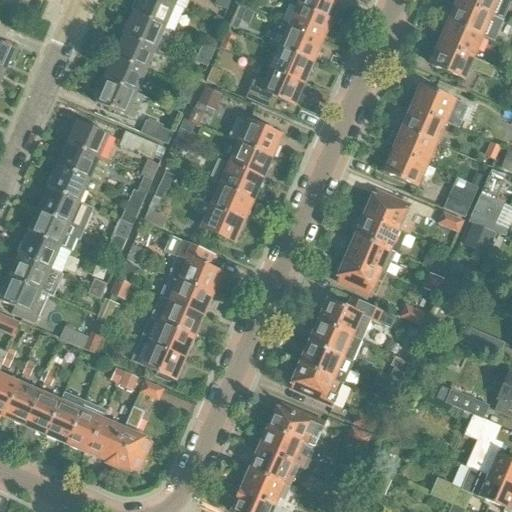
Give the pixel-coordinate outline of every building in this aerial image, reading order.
[(156,0),(139,0),(133,16),(166,31),(175,8),(156,0)] [(156,0),(175,8),(178,0),(156,0)] [(236,0),(234,6),(237,7),(246,10),(249,0),(236,0)] [(288,0),(287,3),(296,7),(296,6),(331,21),(340,0),(288,0)] [(511,0),(458,0),(458,1),(502,20),(503,21),(510,4),(511,4),(511,0)] [(229,6),(216,1),(214,6),(227,12),(229,6)] [(494,42),(503,21),(502,20),(458,1),(449,22),(484,38),(494,42)] [(287,27),(287,28),(322,42),(331,21),(296,6),(296,7),(287,27)] [(246,10),(237,7),(232,19),(241,22),(246,10)] [(133,16),(123,38),(156,52),(166,31),(133,16)] [(484,38),(449,22),(440,43),(475,59),(484,38)] [(279,24),(270,46),(278,49),(287,53),(288,54),(312,64),(322,42),(287,28),(287,27),(279,24)] [(123,38),(113,61),(146,75),(156,52),(123,38)] [(202,46),(215,52),(219,43),(206,38),(202,46)] [(0,72),(4,74),(9,63),(12,64),(18,52),(14,51),(15,50),(0,43),(0,72)] [(475,59),(440,43),(430,66),(465,82),(470,70),(492,79),(496,69),(475,60),(475,59)] [(215,52),(202,46),(195,63),(208,69),(215,52)] [(278,49),(269,70),(287,78),(289,79),(303,85),(312,64),(288,54),(287,53),(278,49)] [(113,61),(104,82),(144,99),(144,98),(138,95),(146,75),(113,61)] [(212,68),(206,83),(217,87),(223,73),(212,68)] [(254,77),(244,100),(273,112),(278,100),(294,106),(303,85),(289,79),(287,78),(269,70),(264,81),(254,77)] [(178,89),(190,94),(194,86),(181,81),(178,89)] [(104,82),(95,104),(127,118),(134,121),(139,110),(144,99),(104,82)] [(209,108),(216,93),(204,88),(198,104),(209,108)] [(456,103),(421,88),(411,108),(458,128),(461,120),(458,119),(463,108),(466,109),(466,107),(456,103)] [(190,94),(178,89),(175,95),(188,100),(190,94)] [(458,128),(411,108),(402,129),(438,145),(447,125),(457,130),(458,128)] [(192,109),(186,123),(197,128),(203,114),(192,109)] [(280,137),(236,118),(227,139),(271,158),(280,137)] [(77,122),(67,145),(100,159),(110,137),(77,122)] [(438,145),(402,129),(393,151),(429,166),(438,145)] [(118,148),(133,155),(135,152),(161,162),(166,150),(125,133),(118,148)] [(227,140),(236,144),(228,164),(262,179),(271,158),(227,139),(227,140)] [(67,145),(57,168),(101,187),(101,186),(111,164),(100,159),(67,145)] [(383,173),(419,189),(429,166),(393,151),(383,173)] [(511,155),(507,154),(501,171),(511,175),(511,155)] [(228,164),(217,160),(209,181),(253,201),(262,179),(228,164)] [(140,176),(152,181),(158,167),(146,162),(140,176)] [(57,168),(48,191),(80,205),(85,193),(96,197),(101,187),(57,168)] [(159,185),(168,189),(173,177),(164,173),(159,185)] [(480,193),(497,199),(505,180),(488,173),(480,193)] [(137,193),(133,191),(129,199),(142,205),(152,181),(140,176),(139,179),(142,180),(137,193)] [(455,180),(443,210),(465,219),(477,189),(455,180)] [(208,182),(211,183),(202,203),(243,222),(253,201),(209,181),(208,182)] [(168,189),(159,185),(154,198),(163,202),(168,189)] [(48,191),(38,213),(71,227),(84,233),(94,211),(80,205),(48,191)] [(497,199),(480,193),(468,223),(504,237),(511,219),(511,209),(503,206),(505,202),(497,199)] [(400,231),(404,233),(407,225),(410,226),(416,214),(408,211),(409,209),(375,195),(374,197),(373,197),(365,216),(400,231)] [(142,205),(129,199),(120,222),(132,227),(142,205)] [(198,214),(205,216),(200,229),(234,244),(243,222),(202,203),(202,204),(198,214)] [(168,218),(148,210),(143,222),(163,230),(168,218)] [(38,213),(29,234),(61,249),(71,253),(75,242),(80,244),(84,233),(71,227),(38,213)] [(436,226),(458,235),(464,222),(442,213),(436,226)] [(356,236),(395,254),(398,255),(406,234),(404,233),(400,231),(365,216),(356,236)] [(29,234),(19,257),(52,271),(61,275),(71,253),(61,249),(29,234)] [(111,245),(123,250),(126,241),(114,236),(110,244),(111,245)] [(347,257),(382,273),(386,275),(391,263),(395,254),(356,236),(347,257)] [(171,237),(166,248),(178,252),(175,258),(185,262),(177,280),(212,296),(221,274),(208,268),(214,256),(171,237)] [(116,265),(119,257),(123,250),(111,245),(104,260),(116,265)] [(139,265),(145,252),(132,247),(127,259),(139,265)] [(19,257),(9,279),(48,296),(48,295),(53,298),(63,276),(61,275),(52,271),(19,257)] [(338,279),(337,281),(376,298),(385,275),(382,274),(382,273),(347,257),(337,279),(338,279)] [(429,275),(423,290),(437,296),(444,281),(429,275)] [(168,276),(158,298),(168,302),(168,301),(203,316),(212,296),(177,280),(168,276)] [(440,300),(458,308),(468,286),(450,278),(440,300)] [(9,279),(0,300),(0,301),(14,308),(11,315),(35,326),(48,296),(9,279)] [(91,288),(104,293),(107,286),(94,280),(91,288)] [(116,280),(109,295),(125,302),(131,286),(116,280)] [(104,293),(91,288),(87,296),(100,301),(104,293)] [(158,298),(150,318),(194,337),(203,316),(168,301),(168,302),(158,298)] [(345,309),(328,302),(318,323),(361,342),(369,321),(390,331),(396,318),(349,299),(345,309)] [(400,318),(423,328),(428,316),(405,307),(400,318)] [(0,332),(13,338),(19,324),(0,315),(0,332)] [(150,318),(141,340),(184,359),(194,337),(150,318)] [(95,322),(88,338),(83,351),(96,356),(108,328),(95,322)] [(361,342),(318,323),(309,344),(352,363),(358,348),(361,342)] [(59,340),(83,351),(88,338),(64,328),(59,340)] [(462,342),(499,358),(505,345),(468,329),(462,342)] [(141,340),(131,362),(157,373),(155,378),(169,384),(171,379),(175,381),(184,359),(141,340)] [(300,366),(343,385),(352,363),(309,344),(300,366)] [(7,356),(2,367),(9,370),(14,359),(7,356)] [(86,368),(98,373),(102,363),(90,358),(86,368)] [(291,386),(292,386),(291,388),(334,406),(343,385),(300,366),(291,386)] [(137,380),(123,373),(117,387),(132,393),(137,380)] [(0,415),(4,417),(19,382),(0,374),(0,415)] [(373,385),(392,393),(397,382),(377,374),(373,385)] [(494,410),(511,418),(511,376),(507,374),(496,402),(498,402),(494,410)] [(25,426),(40,392),(19,382),(4,417),(25,426)] [(158,402),(163,391),(144,382),(139,394),(158,402)] [(441,387),(436,401),(473,416),(483,421),(489,407),(441,387)] [(47,435),(62,401),(40,392),(25,426),(47,435)] [(65,394),(62,401),(47,435),(67,444),(82,410),(85,403),(65,394)] [(88,453),(103,419),(106,412),(85,403),(82,410),(67,444),(88,453)] [(277,410),(268,430),(287,438),(314,449),(318,441),(317,440),(323,426),(279,407),(277,410)] [(108,465),(117,469),(118,466),(136,474),(149,443),(134,436),(145,413),(133,408),(124,428),(108,465)] [(378,421),(356,413),(351,426),(374,434),(378,421)] [(473,416),(464,437),(477,442),(466,467),(511,487),(511,461),(498,455),(503,445),(495,441),(501,428),(483,421),(473,416)] [(88,453),(108,462),(107,464),(108,465),(124,428),(103,419),(88,453)] [(346,440),(368,449),(372,437),(350,428),(346,440)] [(268,430),(259,451),(287,463),(294,466),(299,468),(305,471),(309,462),(314,449),(287,438),(268,430)] [(259,451),(251,471),(287,488),(290,489),(293,480),(299,468),(294,466),(287,463),(259,451)] [(437,480),(430,495),(466,510),(471,499),(470,498),(471,496),(477,499),(504,510),(503,511),(511,511),(511,487),(466,467),(466,468),(470,470),(461,490),(437,480)] [(251,471),(241,493),(280,509),(283,501),(280,500),(285,487),(287,488),(290,489),(287,488),(251,471)] [(328,492),(347,499),(351,489),(332,482),(328,492)] [(241,493),(232,511),(278,511),(280,509),(241,493)] [(430,495),(429,497),(452,506),(449,511),(464,511),(466,510),(430,495)]
